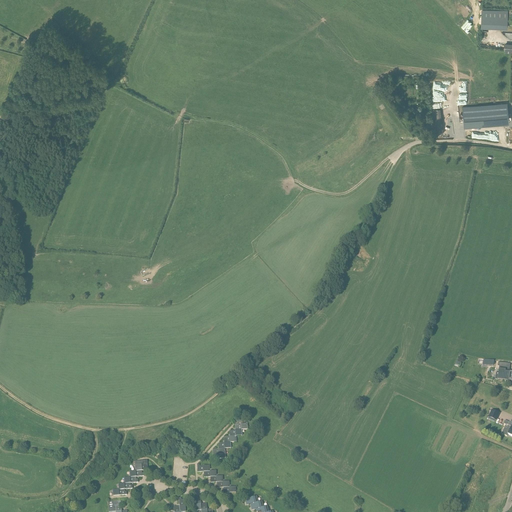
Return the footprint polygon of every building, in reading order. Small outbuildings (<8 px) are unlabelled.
[(482,9),(482,23),(507,24),(507,11),(482,9)] [(508,104),(463,106),(464,122),(509,119),(508,104)] [(442,109),(433,110),(434,134),(443,134),(442,109)] [(510,364),(498,362),(497,367),(499,367),(497,379),(511,381),(511,373),(509,373),(510,368),(510,364)] [(489,417),(496,420),(499,414),(492,410),(489,417)] [(507,436),(508,434),(511,436),(511,425),(511,424),(508,423),(506,427),(507,427),(506,428),(504,427),(501,434),(507,436)] [(213,459),(224,458),(223,449),(219,449),(212,450),(213,459)] [(204,472),(209,471),(208,466),(210,466),(200,466),(199,464),(197,464),(198,472),(204,472)] [(124,499),(124,495),(125,495),(125,490),(125,489),(120,490),(112,490),(112,491),(114,490),(114,496),(117,496),(117,497),(116,497),(116,500),(124,499)] [(251,504),(252,507),(256,506),(256,503),(254,497),(250,498),(251,501),(246,502),(246,505),(251,504)] [(256,506),(252,507),(251,507),(252,510),(257,509),(257,511),(260,511),(261,511),(262,511),(261,508),(260,502),(262,501),(256,503),(256,506)]
